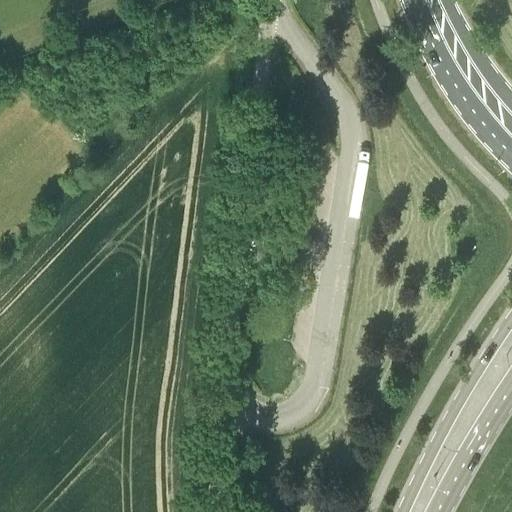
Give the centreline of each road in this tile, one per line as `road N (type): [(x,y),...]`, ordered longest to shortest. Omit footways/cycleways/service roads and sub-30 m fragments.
road 1 (unclassified): [(217,511),(218,444),(244,407),(227,379),(225,352),(269,0)]
road 2 (primary): [(511,321),(404,511)]
road 3 (tertiary): [(414,0),(449,76),(511,154)]
road 4 (primary): [(446,511),(511,401)]
road 5 (tertiary): [(511,100),(445,0)]
